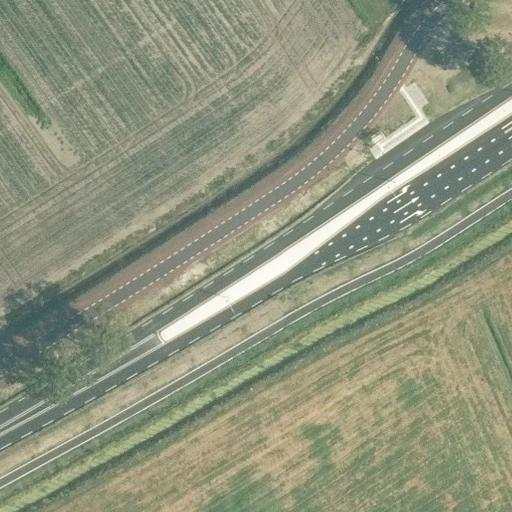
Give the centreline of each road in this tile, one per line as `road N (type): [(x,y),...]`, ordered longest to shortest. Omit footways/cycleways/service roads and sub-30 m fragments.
road 1 (unclassified): [(457,0),(320,162),(0,367)]
road 2 (primary): [(511,89),(65,390)]
road 3 (primary): [(65,390),(172,345),(511,135)]
